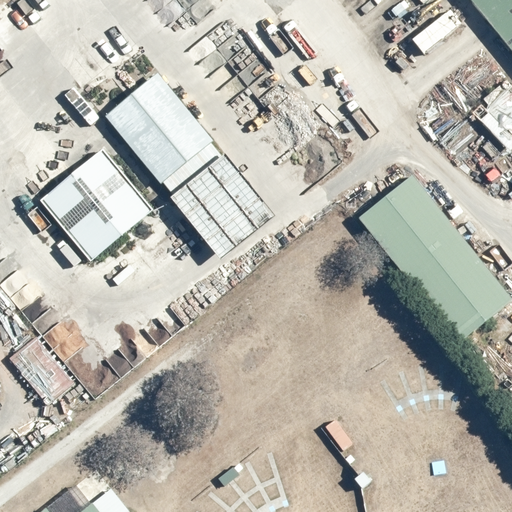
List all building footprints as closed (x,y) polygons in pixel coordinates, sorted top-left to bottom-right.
[(511,0),(457,0),(511,67),(511,0)] [(254,206),(142,67),(89,110),(202,248),(254,206)] [(511,151),(482,111),(458,129),(489,170),(511,151)] [(155,212),(106,151),(42,202),(90,263),(155,212)] [(498,291),(395,164),(337,210),(440,337),(498,291)] [(47,348),(39,337),(36,333),(8,355),(46,404),(74,382),(47,348)] [(48,511),(35,496),(15,511),(48,511)]
